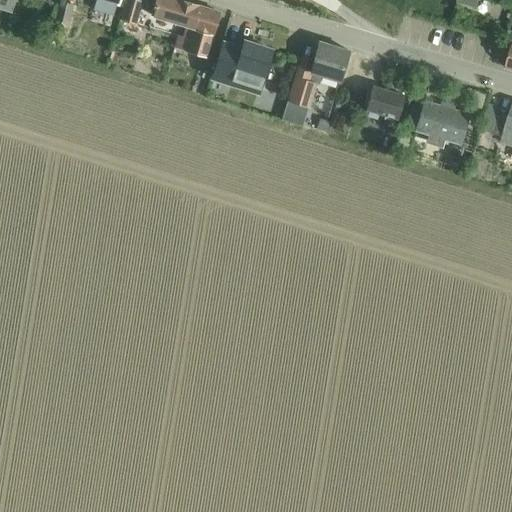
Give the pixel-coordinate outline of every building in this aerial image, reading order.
[(0,0),(0,9),(11,13),(14,0),(0,0)] [(112,16),(116,0),(95,0),(93,11),(112,16)] [(138,0),(125,0),(120,20),(136,25),(143,1),(138,0)] [(151,20),(148,30),(172,37),(173,35),(173,33),(177,35),(182,36),(190,38),(199,6),(179,0),(155,0),(151,17),(150,20),(151,20)] [(66,30),(72,5),(60,2),(53,26),(66,30)] [(177,35),(173,47),(175,48),(205,57),(211,35),(212,35),(217,16),(219,12),(200,6),(199,6),(190,38),(182,36),(177,35)] [(222,40),(209,79),(257,94),(263,77),(271,50),(242,41),(241,46),(222,40)] [(493,40),(490,52),(502,55),(505,44),(493,40)] [(308,108),(315,84),(319,85),(321,77),(339,82),(348,50),(318,41),(307,81),(293,77),(286,101),(308,108)] [(372,86),(365,110),(396,119),(403,95),(372,86)] [(424,101),(414,131),(427,135),(425,143),(442,148),(445,140),(458,144),(467,115),(424,101)] [(493,133),(503,136),(501,142),(511,145),(511,106),(508,120),(498,117),(493,133)] [(335,107),(331,118),(341,121),(345,111),(335,107)] [(319,118),(316,129),(326,132),(329,121),(319,118)]
